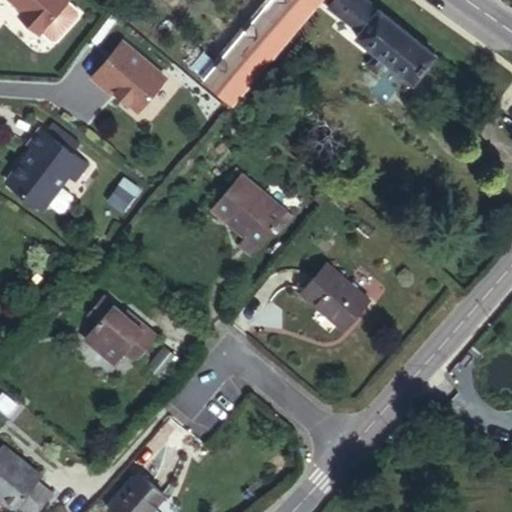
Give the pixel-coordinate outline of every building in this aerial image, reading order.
[(67,8),(56,0),(7,0),(16,6),(10,14),(26,31),(29,28),(40,38),(47,38),(67,15),(67,8)] [(299,32),(326,0),(273,0),(202,88),(230,114),(282,52),(299,32)] [(405,95),(430,66),(344,0),(332,0),(318,18),(352,44),(349,48),(405,95)] [(327,55),(299,32),(282,52),(310,75),(327,55)] [(160,83),(116,45),(84,84),(100,99),(107,91),(133,115),(160,83)] [(70,182),(83,165),(36,128),(25,144),(28,149),(5,174),(4,186),(31,206),(39,206),(41,203),(51,213),(57,213),(66,203),(66,197),(54,188),(62,176),(70,182)] [(282,219),(234,176),(209,206),(243,236),(234,247),(249,261),(282,219)] [(116,215),(128,199),(114,188),(103,204),(116,215)] [(365,304),(319,265),(294,292),(340,333),(365,304)] [(155,342),(129,318),(124,324),(108,308),(78,344),(105,366),(116,353),(132,368),(155,342)] [(164,344),(146,360),(162,378),(180,363),(164,344)] [(511,455),(511,440),(503,451),(511,455)] [(26,511),(43,492),(25,477),(30,469),(0,444),(0,503),(7,496),(26,511)] [(106,511),(150,511),(160,499),(133,478),(106,511)] [(26,511),(7,496),(0,503),(0,504),(8,511),(26,511)]
